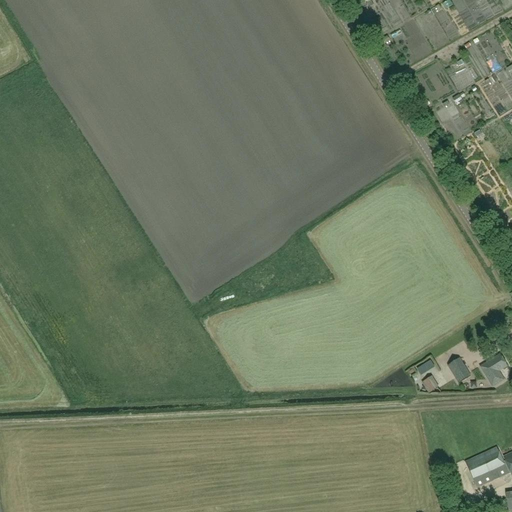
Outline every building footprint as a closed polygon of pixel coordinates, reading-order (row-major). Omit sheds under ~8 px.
[(392,23),(401,20),(399,14),(390,17),(392,23)] [(492,28),(495,33),(502,29),(499,24),(492,28)] [(461,97),(466,100),(470,95),(464,91),(461,97)] [(480,367),(493,387),(504,380),(499,371),(507,366),(500,354),(480,367)] [(459,358),(454,362),(448,366),(459,384),(471,376),(459,358)] [(433,360),(420,368),(424,375),(437,366),(433,360)] [(432,376),(422,383),(429,394),(439,387),(432,376)] [(497,448),(465,462),(477,488),(510,473),(511,476),(511,453),(503,457),(506,464),(505,464),(497,448)]
